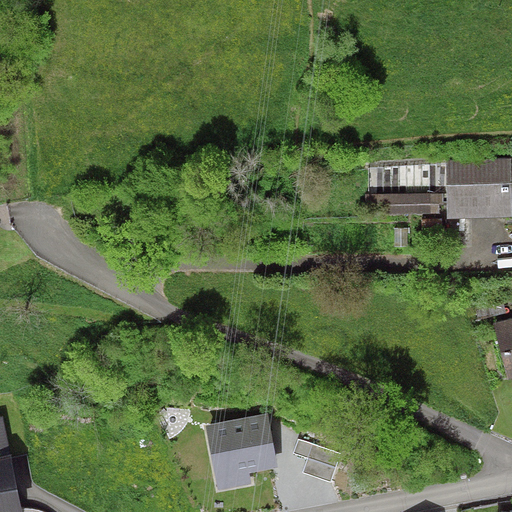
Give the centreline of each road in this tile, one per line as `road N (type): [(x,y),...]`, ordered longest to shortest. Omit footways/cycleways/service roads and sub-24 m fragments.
road 1 (residential): [(511,458),(469,431),(213,334),(122,283),(30,211)]
road 2 (residential): [(511,474),(357,511)]
